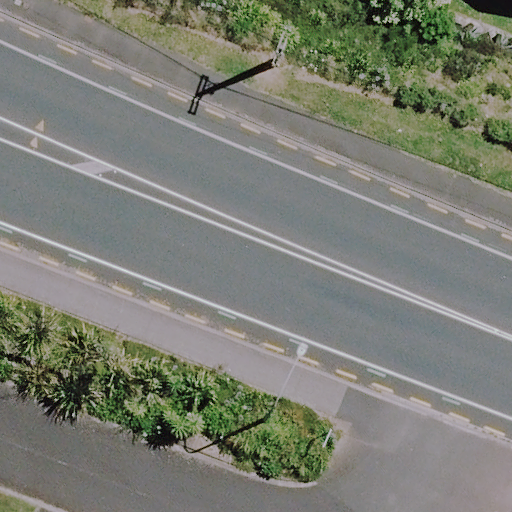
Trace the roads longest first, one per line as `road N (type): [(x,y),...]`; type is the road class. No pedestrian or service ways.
road 1 (secondary): [(0,117),(501,333)]
road 2 (residential): [(196,511),(0,439)]
road 3 (residential): [(501,333),(409,511)]
